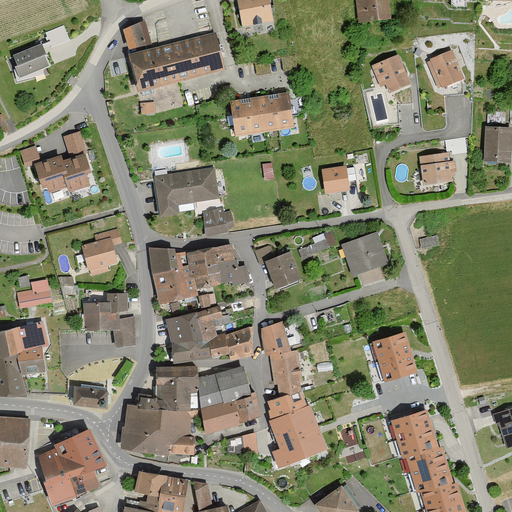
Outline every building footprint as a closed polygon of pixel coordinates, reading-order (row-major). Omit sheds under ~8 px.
[(234,0),(233,0),(239,28),(272,21),(267,0),(234,0)] [(384,0),(358,0),(351,1),(354,25),(387,22),(384,0)] [(148,44),(142,22),(118,28),(123,50),(148,44)] [(65,23),(45,31),(51,46),(71,39),(65,23)] [(122,59),(130,93),(221,70),(213,36),(122,59)] [(37,45),(7,57),(16,79),(46,67),(37,45)] [(461,79),(449,50),(423,61),(435,90),(461,79)] [(380,95),(407,84),(395,55),(368,66),(380,95)] [(258,72),(272,71),(272,61),(257,62),(258,72)] [(285,94),(270,96),(276,131),(290,129),(285,94)] [(270,96),(255,98),(261,133),(276,131),(270,96)] [(255,98),(241,100),(246,135),(261,133),(255,98)] [(241,100),(226,102),(231,138),(246,135),(241,100)] [(135,102),(135,116),(152,116),(152,102),(135,102)] [(507,129),(482,128),(480,163),(506,164),(507,129)] [(64,137),(71,157),(86,153),(80,132),(64,137)] [(41,161),(36,146),(20,151),(26,167),(34,164),(41,161)] [(71,157),(64,160),(67,170),(63,171),(67,185),(69,191),(91,184),(87,172),(91,170),(86,153),(71,157)] [(41,161),(34,164),(41,187),(47,185),(49,191),(67,185),(63,171),(67,170),(64,160),(62,154),(41,161)] [(449,154),(417,156),(420,187),(452,184),(449,154)] [(264,180),(274,178),(273,163),(262,164),(264,180)] [(218,198),(212,166),(151,178),(159,217),(175,214),(174,206),(218,198)] [(345,166),(319,170),(323,194),(349,190),(345,166)] [(229,212),(222,213),(221,207),(196,211),(201,238),(225,234),(225,231),(232,230),(229,212)] [(337,241),(348,274),(386,262),(375,229),(337,241)] [(83,264),(87,276),(105,271),(104,264),(114,261),(110,245),(118,243),(115,230),(92,235),(93,242),(79,246),(84,264),(83,264)] [(436,246),(434,235),(418,238),(420,249),(436,246)] [(207,245),(208,263),(214,263),(232,258),(230,241),(207,245)] [(207,245),(183,251),(186,271),(214,265),(214,263),(208,263),(207,245)] [(172,248),(150,247),(155,272),(175,266),(173,251),(172,248)] [(270,288),(297,278),(286,249),(259,259),(270,288)] [(183,251),(173,251),(175,266),(155,272),(161,303),(194,294),(193,286),(191,277),(187,278),(186,271),(183,251)] [(215,283),(228,279),(228,285),(247,280),(244,262),(234,263),(235,257),(232,258),(214,263),(214,265),(215,283)] [(215,283),(214,265),(186,271),(187,278),(191,277),(193,286),(215,283)] [(74,294),(71,275),(56,277),(59,296),(74,294)] [(47,287),(46,287),(44,279),(27,282),(29,290),(14,293),(17,308),(50,302),(47,287)] [(132,316),(115,317),(115,310),(125,309),(124,291),(104,293),(104,300),(79,300),(80,328),(111,328),(112,346),(134,344),(132,316)] [(197,306),(207,306),(207,294),(196,294),(197,306)] [(194,323),(210,319),(213,325),(230,322),(227,313),(219,314),(217,308),(194,315),(194,323)] [(194,323),(194,315),(193,310),(163,317),(166,335),(168,336),(187,333),(198,333),(194,323)] [(40,319),(11,324),(17,350),(11,353),(16,374),(42,370),(37,347),(44,345),(40,319)] [(206,353),(225,351),(223,333),(215,334),(213,325),(210,319),(194,323),(198,333),(205,345),(206,353)] [(269,354),(291,350),(282,322),(262,328),(266,355),(269,354)] [(11,324),(0,327),(0,356),(11,353),(17,350),(11,324)] [(227,358),(251,353),(252,324),(242,325),(223,333),(225,351),(227,358)] [(372,341),(383,379),(417,369),(406,331),(372,341)] [(205,345),(198,333),(187,333),(168,336),(170,340),(167,341),(170,362),(207,356),(206,353),(205,345)] [(291,350),(269,354),(274,383),(277,396),(301,390),(297,350),(291,350)] [(0,394),(20,395),(16,374),(11,353),(0,356),(0,394)] [(212,371),(219,401),(229,398),(246,392),(239,363),(212,371)] [(157,385),(163,385),(194,384),(194,376),(194,368),(158,369),(157,385)] [(195,406),(219,401),(212,371),(194,376),(194,384),(195,406)] [(106,387),(70,384),(68,405),(105,408),(106,387)] [(195,406),(194,384),(163,385),(162,395),(141,394),(139,404),(195,406)] [(272,451),(278,466),(327,448),(310,403),(305,404),(301,390),(277,396),(267,399),(270,408),(269,409),(271,418),(271,419),(280,446),(272,451)] [(246,392),(229,398),(232,418),(257,414),(252,391),(246,392)] [(229,398),(219,401),(195,406),(196,415),(199,431),(232,422),(232,418),(229,398)] [(196,415),(195,406),(139,404),(124,404),(117,448),(159,451),(170,433),(189,431),(188,417),(196,415)] [(511,405),(493,410),(503,445),(511,442),(511,405)] [(426,408),(391,419),(403,458),(407,456),(438,447),(426,408)] [(25,418),(0,415),(0,463),(22,465),(25,418)] [(63,475),(93,466),(99,464),(84,425),(47,439),(51,449),(34,453),(45,502),(72,496),(69,492),(63,475)] [(254,450),(253,429),(223,437),(226,450),(254,450)] [(170,433),(159,451),(190,452),(189,431),(170,433)] [(438,447),(407,456),(419,493),(423,492),(454,482),(443,445),(438,447)] [(98,484),(93,466),(63,475),(69,492),(98,484)] [(162,475),(162,472),(134,468),(131,490),(155,492),(162,475)] [(162,475),(155,492),(153,509),(169,511),(180,511),(185,479),(162,475)] [(190,477),(193,506),(211,504),(207,475),(190,477)] [(454,482),(423,492),(428,511),(467,511),(458,481),(454,482)] [(350,511),(355,510),(337,483),(309,502),(315,511),(350,511)] [(356,507),(360,504),(347,483),(342,486),(356,507)] [(233,511),(264,511),(257,499),(233,511)] [(225,511),(224,503),(194,507),(194,511),(225,511)]
